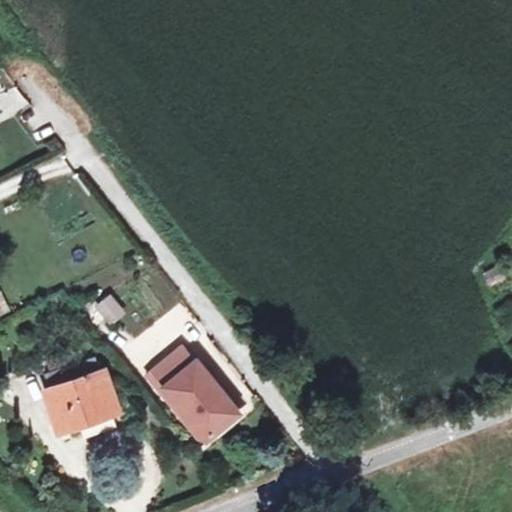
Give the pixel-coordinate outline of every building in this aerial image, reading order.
[(122,313),(110,297),(99,306),(110,321),(122,313)] [(173,334),(136,366),(142,373),(179,342),(173,334)] [(164,388),(198,360),(186,345),(147,376),(203,445),(207,441),(164,388)] [(71,351),(48,358),(53,372),(75,365),(71,351)] [(75,365),(53,372),(46,374),(51,388),(47,390),(60,431),(80,424),(78,418),(117,405),(106,370),(102,372),(97,358),(75,365)] [(198,360),(164,388),(207,441),(237,418),(217,393),(221,389),(198,360)] [(244,412),(255,406),(243,383),(232,388),(244,412)] [(119,411),(117,405),(78,418),(80,424),(119,411)]
